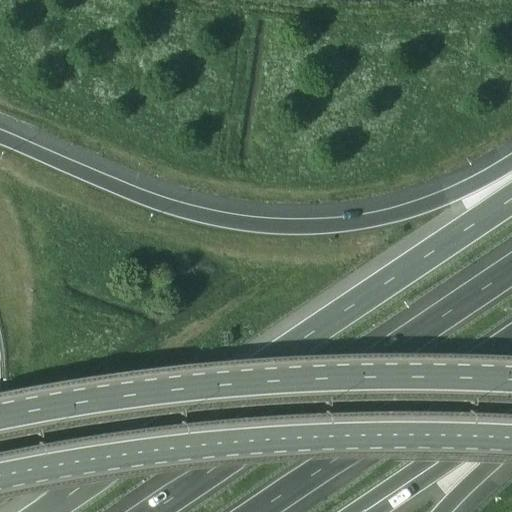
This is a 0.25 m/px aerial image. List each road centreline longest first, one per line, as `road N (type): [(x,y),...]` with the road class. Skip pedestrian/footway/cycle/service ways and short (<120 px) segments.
road 1 (motorway): [(511,201),(48,511)]
road 2 (motorway): [(511,168),(416,210),(296,227),(203,215),(0,138)]
road 3 (primary): [(0,475),(231,440),(511,437)]
road 4 (primary): [(511,378),(212,383),(0,415)]
road 5 (motorway): [(511,270),(156,511)]
road 6 (motorway): [(256,511),(511,340)]
road 7 (motorway): [(365,511),(511,413)]
